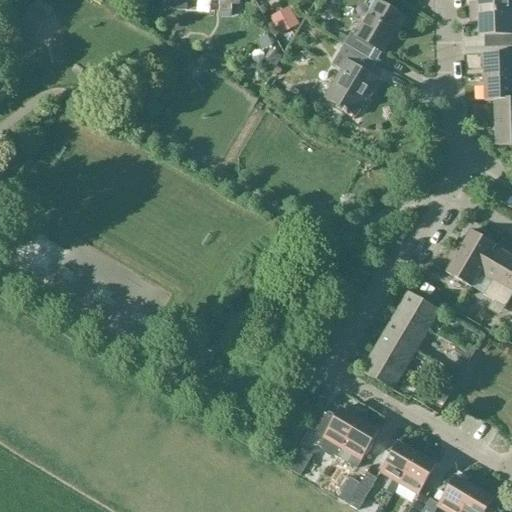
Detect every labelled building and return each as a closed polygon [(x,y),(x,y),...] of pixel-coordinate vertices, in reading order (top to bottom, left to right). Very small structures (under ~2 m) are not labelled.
[(165,0),(166,3),(167,6),(169,9),(172,11),(175,12),(187,12),(187,0),(219,0),(219,12),(232,12),(231,0),(165,0)] [(469,3),(469,13),(511,12),(511,1),(511,2),(511,0),(479,0),(479,2),(469,3)] [(354,29),(345,45),(369,59),(376,49),(383,53),(394,33),(396,34),(406,19),(378,3),(360,33),(354,29)] [(50,16),(32,5),(18,28),(36,39),(50,16)] [(511,12),(469,13),(469,25),(480,24),(480,36),(497,36),(498,49),(511,48),(511,12)] [(377,64),(369,59),(345,45),(332,65),(342,71),(325,99),(358,118),(381,81),(370,74),(377,64)] [(511,54),(484,55),(485,79),(511,77),(511,54)] [(511,77),(485,79),(485,102),(495,102),(511,101),(511,77)] [(511,101),(495,102),(496,124),(511,123),(511,101)] [(511,123),(496,124),(497,147),(511,146),(511,123)] [(458,243),(454,249),(484,267),(495,248),(496,246),(471,231),(463,246),(458,243)] [(511,257),(495,248),(484,267),(480,274),(492,281),(484,295),(495,302),(511,272),(511,257)] [(480,274),(484,267),(454,249),(450,256),(455,259),(447,273),(472,288),(480,274)] [(511,272),(495,302),(506,308),(511,297),(511,272)] [(409,293),(397,313),(429,332),(440,311),(409,293)] [(429,332),(397,313),(385,333),(417,351),(429,332)] [(417,351),(385,333),(374,352),(405,371),(417,351)] [(469,345),(465,353),(472,358),(477,350),(469,345)] [(393,391),(405,371),(374,352),(362,373),(393,391)] [(467,366),(472,358),(465,353),(460,361),(467,366)] [(441,393),(449,397),(453,389),(446,385),(441,393)] [(444,405),(449,397),(441,393),(437,400),(444,405)] [(338,459),(360,421),(341,409),(319,447),(322,449),(323,453),(330,457),(334,457),(338,459)] [(360,421),(338,459),(357,470),(379,432),(360,421)] [(400,485),(417,455),(398,443),(380,473),(400,485)] [(313,457),(303,450),(290,471),(301,477),(313,457)] [(437,466),(417,455),(400,485),(419,496),(437,466)] [(367,474),(361,485),(348,506),(358,511),(378,480),(367,474)] [(438,508),(445,511),(461,511),(475,489),(465,483),(468,479),(459,474),(457,478),(456,478),(438,508)] [(348,506),(361,485),(351,479),(338,500),(348,506)] [(494,500),(475,489),(461,511),(493,511),(489,509),(494,500)] [(422,511),(425,508),(415,502),(408,511),(422,511)]
